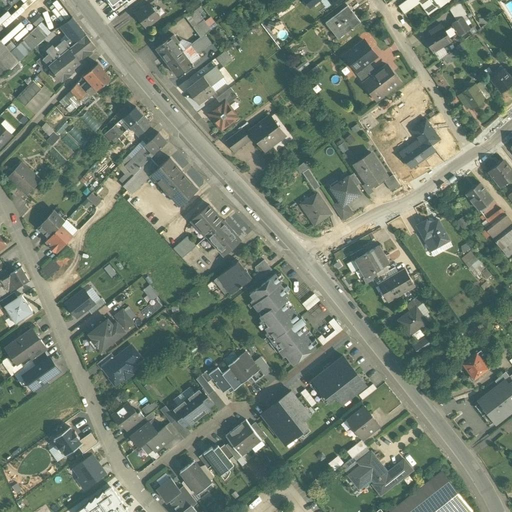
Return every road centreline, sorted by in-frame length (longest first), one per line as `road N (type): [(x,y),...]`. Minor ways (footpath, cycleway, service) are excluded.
road 1 (residential): [(0,200),(120,469),(158,511)]
road 2 (residential): [(306,256),(459,446),(499,511)]
road 3 (residential): [(108,39),(306,256)]
road 4 (residential): [(474,155),(306,256)]
road 5 (residential): [(376,0),(474,155)]
road 6 (residential): [(0,157),(108,39)]
